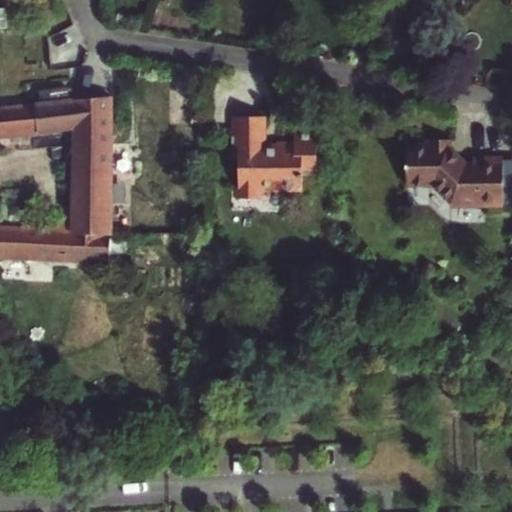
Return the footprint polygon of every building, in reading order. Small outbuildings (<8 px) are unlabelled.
[(0,135),(76,126),(93,125),(93,144),(111,145),(111,96),(0,106),(0,135)] [(264,117),(233,118),(233,133),(232,133),(232,161),(239,161),(239,186),(239,200),(259,199),(264,195),(263,189),(277,189),(281,193),(302,192),(302,172),(302,169),(317,169),(316,135),(294,135),(294,143),(277,143),(277,148),(265,148),(264,117)] [(75,147),(75,165),(73,231),(0,226),(0,255),(111,261),(111,253),(111,232),(110,190),(110,167),(111,145),(93,144),(93,125),(76,126),(75,147)] [(408,168),(408,183),(434,183),(452,201),(459,200),(463,204),(476,204),(480,201),(490,201),(490,204),(504,204),(504,155),(474,156),(474,162),(467,162),(460,155),(459,157),(452,150),(453,149),(451,147),(451,138),(430,138),(430,144),(407,144),(407,161),(406,161),(406,168),(408,168)] [(264,195),(259,199),(265,199),(265,193),(281,193),(277,189),(263,189),(264,195)] [(128,233),(111,232),(111,253),(128,253),(128,233)]
